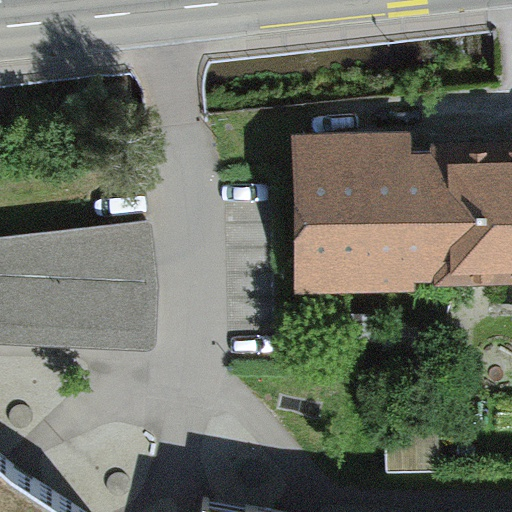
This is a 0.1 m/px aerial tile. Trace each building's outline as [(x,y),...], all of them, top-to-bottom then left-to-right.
[(511,144),(290,150),(292,271),(511,266),(511,144)] [(0,343),(166,335),(160,223),(0,230),(0,343)] [(373,338),(373,314),(340,314),(340,338),(373,338)] [(74,511),(0,457),(0,511),(74,511)] [(288,511),(191,498),(188,511),(288,511)]
